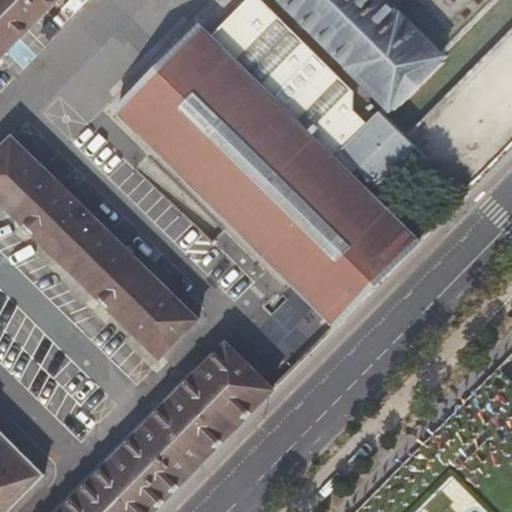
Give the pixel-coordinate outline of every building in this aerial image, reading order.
[(0,0),(0,58),(57,0),(0,0)] [(353,111),(353,93),(260,0),(248,0),(246,3),(211,37),(200,26),(118,109),(337,326),(340,323),(420,242),(350,174),(357,167),(376,186),(414,147),(407,139),(379,112),(366,125),(353,111)] [(281,0),(391,110),(397,104),(398,106),(440,63),(439,61),(443,56),(441,54),(401,14),(400,15),(385,0),(281,0)] [(0,153),(0,197),(162,356),(200,318),(15,138),(0,153)] [(61,511),(153,511),(274,390),(228,344),(61,511)] [(0,511),(5,511),(43,475),(0,432),(0,511)] [(485,511),(456,484),(428,511),(485,511)]
